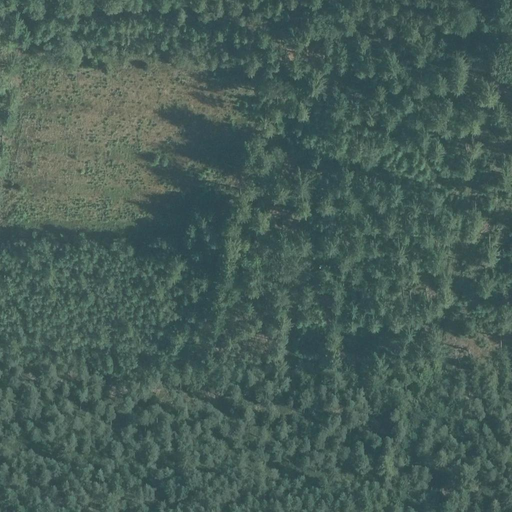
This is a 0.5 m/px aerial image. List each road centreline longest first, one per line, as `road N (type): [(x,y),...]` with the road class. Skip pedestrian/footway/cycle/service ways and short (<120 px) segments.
road 1 (track): [(391,511),(487,0)]
road 2 (track): [(0,341),(511,380)]
road 3 (track): [(62,0),(511,33)]
